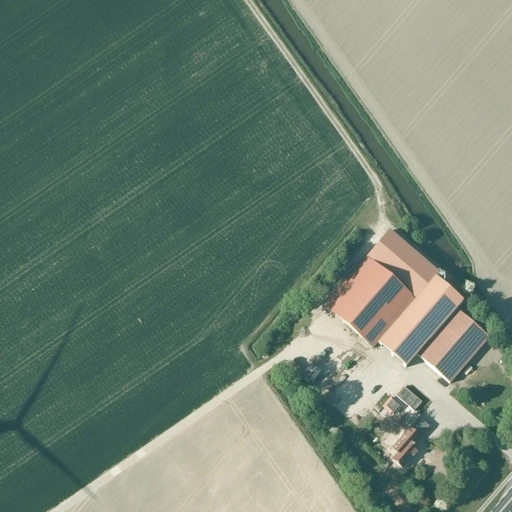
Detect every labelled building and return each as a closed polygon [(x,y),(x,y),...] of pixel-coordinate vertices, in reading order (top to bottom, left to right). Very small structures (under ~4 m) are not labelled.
[(365,259),(367,258),(416,301),(437,278),(439,275),(389,232),(334,184),(240,291),(281,326),(350,246),(365,259)] [(323,308),(373,351),(378,344),(416,301),(367,258),(365,259),(323,308)] [(464,302),(437,278),(416,301),(378,344),(405,369),(416,356),(417,357),(457,311),(457,310),(464,302)] [(417,357),(449,385),(489,339),(457,311),(417,357)] [(404,387),(396,396),(414,412),(422,403),(404,387)] [(389,416),(397,405),(385,396),(376,406),(389,416)] [(409,443),(393,461),(403,471),(420,451),(415,447),(422,439),(410,429),(403,437),(409,443)]
